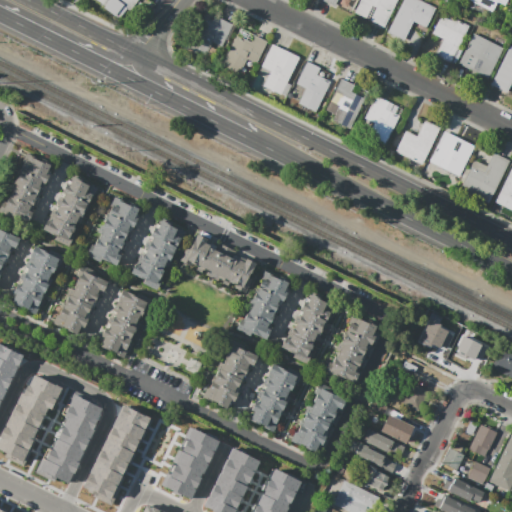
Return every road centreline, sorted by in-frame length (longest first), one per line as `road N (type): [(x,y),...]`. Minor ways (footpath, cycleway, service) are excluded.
road 1 (trunk): [(511,241),(133,56)]
road 2 (trunk): [(249,142),(511,272)]
road 3 (residential): [(511,126),(255,0)]
road 4 (residential): [(0,419),(22,375),(43,367),(107,405),(62,511)]
road 5 (trunk): [(117,76),(249,142)]
road 6 (residential): [(459,392),(400,511)]
road 7 (trunk): [(0,14),(117,76)]
road 8 (trunk): [(133,56),(26,0)]
